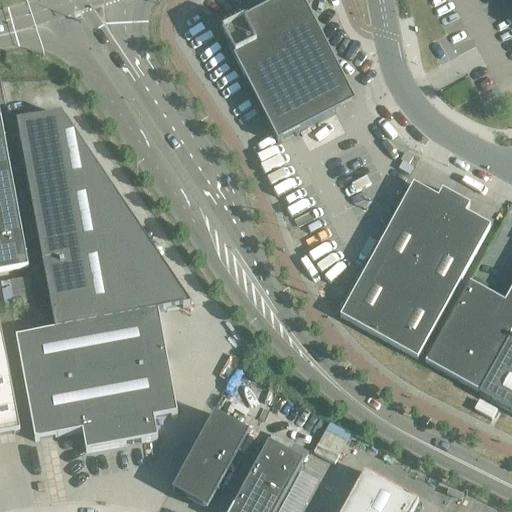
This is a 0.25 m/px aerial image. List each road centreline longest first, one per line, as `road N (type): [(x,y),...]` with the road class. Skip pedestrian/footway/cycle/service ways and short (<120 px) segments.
road 1 (secondary): [(59,9),(190,224),(256,291)]
road 2 (secondary): [(256,291),(232,225),(88,0)]
road 3 (secondary): [(511,488),(358,405),(321,374),(256,291)]
road 4 (unclassified): [(511,174),(415,111),(396,69),(383,0)]
